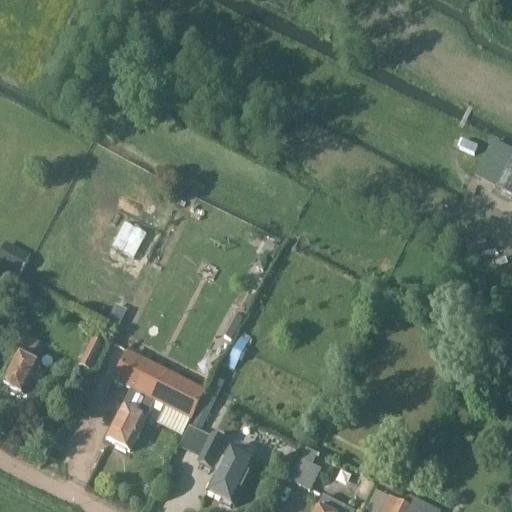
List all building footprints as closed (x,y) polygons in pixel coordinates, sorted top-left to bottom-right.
[(53,241),(39,271),(85,293),(100,263),(53,241)] [(0,269),(18,280),(30,257),(6,244),(0,253),(0,269)] [(117,331),(123,320),(112,314),(106,326),(117,331)] [(242,322),(235,319),(224,340),(231,343),(242,322)] [(231,357),(238,361),(250,339),(243,335),(231,357)] [(37,406),(46,389),(33,382),(40,368),(29,362),(38,345),(26,339),(1,388),(11,393),(10,395),(19,400),(21,398),(37,406)] [(91,375),(105,348),(91,341),(77,368),(91,375)] [(220,363),(229,346),(224,343),(215,361),(220,363)] [(191,423),(205,394),(129,355),(114,384),(131,393),(106,442),(117,447),(115,450),(125,455),(126,453),(129,455),(155,404),(191,423)] [(225,385),(216,381),(208,396),(217,400),(225,385)] [(207,398),(190,429),(199,434),(216,403),(207,398)] [(212,438),(198,465),(211,472),(212,470),(218,473),(207,495),(225,504),(224,506),(230,509),(231,508),(234,509),(255,466),(252,464),(254,461),(254,457),(253,453),(240,447),(236,448),(233,451),(232,454),(229,453),(228,455),(221,452),(225,445),(212,438)] [(314,468),(319,458),(307,452),(301,463),(299,462),(288,482),(310,493),(321,472),(314,468)] [(360,491),(370,496),(375,488),(364,482),(360,491)] [(377,493),(367,511),(422,511),(412,507),(410,510),(390,500),(377,493)] [(350,511),(323,499),(316,511),(350,511)]
